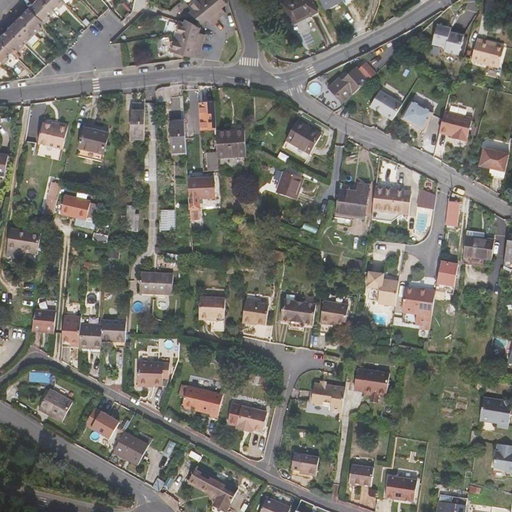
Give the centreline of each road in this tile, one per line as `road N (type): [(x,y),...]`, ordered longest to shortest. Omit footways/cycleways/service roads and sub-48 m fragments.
road 1 (residential): [(0,388),(44,358),(264,477)]
road 2 (residential): [(511,213),(272,82)]
road 3 (residential): [(255,77),(198,71),(0,96)]
road 4 (residential): [(439,0),(272,82)]
road 5 (residential): [(135,488),(0,409)]
road 6 (residential): [(264,477),(290,358)]
